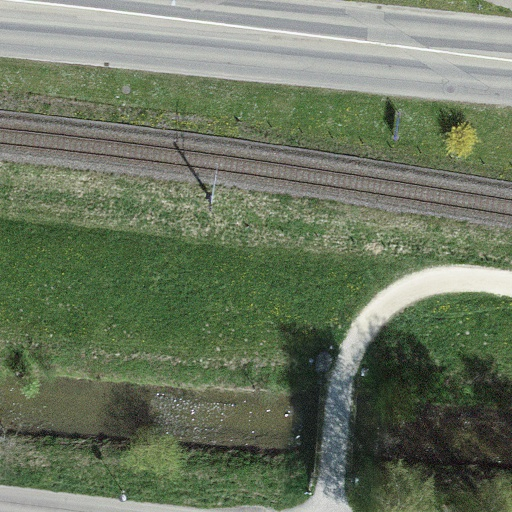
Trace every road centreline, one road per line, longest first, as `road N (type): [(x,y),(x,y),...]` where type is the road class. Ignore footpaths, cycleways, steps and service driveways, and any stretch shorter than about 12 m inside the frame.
road 1 (primary): [(0,15),(511,63)]
road 2 (track): [(325,511),(337,377),(380,295),(459,278),(511,287)]
